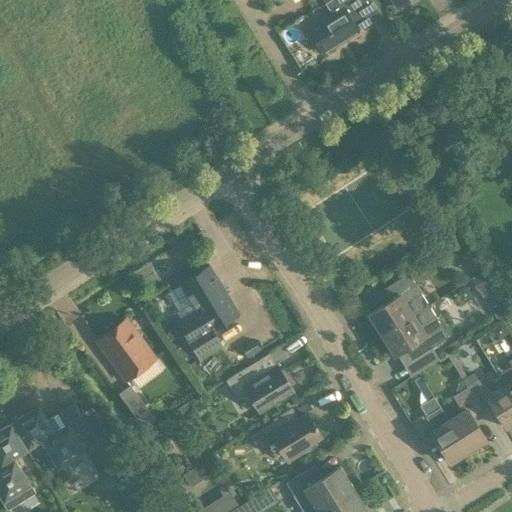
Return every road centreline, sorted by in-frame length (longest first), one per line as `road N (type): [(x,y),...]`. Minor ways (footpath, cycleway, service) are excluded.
road 1 (residential): [(434,511),(230,171)]
road 2 (residential): [(0,314),(230,171)]
road 3 (residential): [(316,117),(504,0)]
road 4 (residential): [(316,117),(241,0)]
